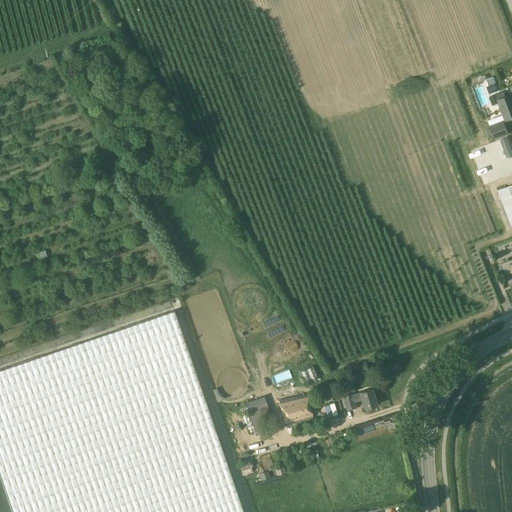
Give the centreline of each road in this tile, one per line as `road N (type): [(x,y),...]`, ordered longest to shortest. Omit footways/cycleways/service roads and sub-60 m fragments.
road 1 (tertiary): [(432,511),(427,462),(435,410),(476,353),(511,334)]
road 2 (track): [(435,410),(404,406),(290,439)]
